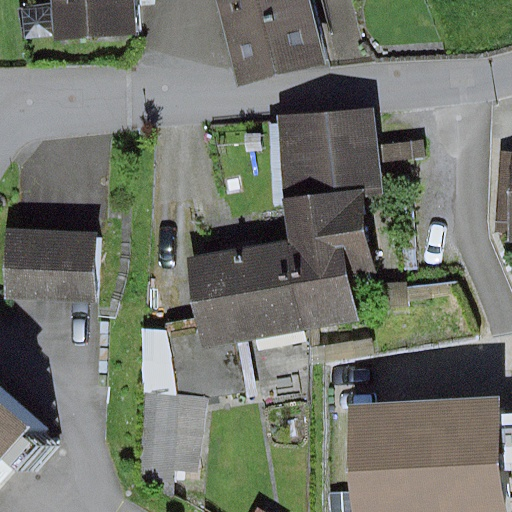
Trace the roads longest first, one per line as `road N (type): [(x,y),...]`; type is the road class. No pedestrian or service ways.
road 1 (residential): [(511,73),(422,89),(197,93)]
road 2 (residential): [(197,93),(21,89)]
